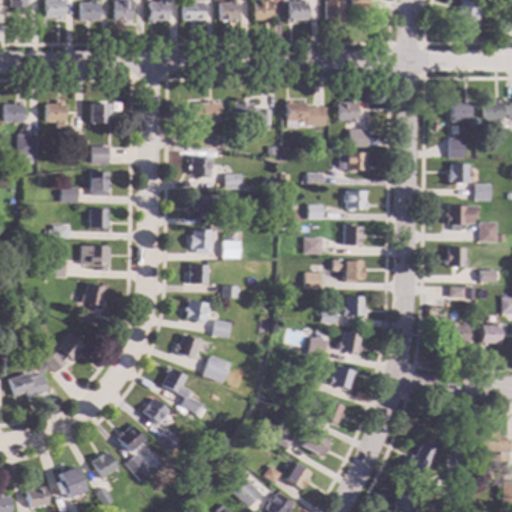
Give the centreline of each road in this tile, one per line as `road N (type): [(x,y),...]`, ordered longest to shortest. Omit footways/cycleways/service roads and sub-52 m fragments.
road 1 (residential): [(411,0),(391,378),(332,511)]
road 2 (residential): [(511,60),(0,63)]
road 3 (residential): [(146,62),(141,299),(132,340),(117,371),(72,416),(0,440)]
road 4 (residential): [(511,386),(470,391),(391,378)]
